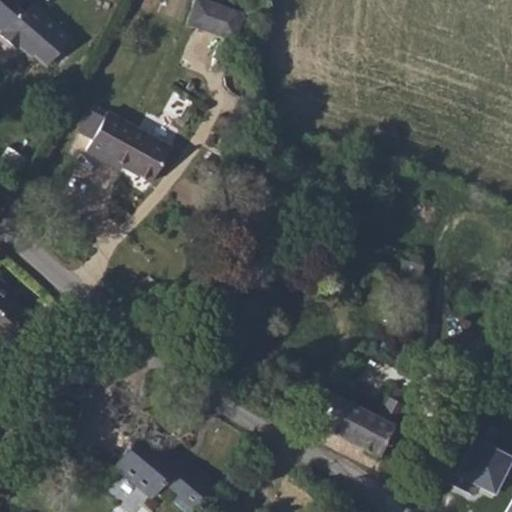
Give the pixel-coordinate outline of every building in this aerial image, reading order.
[(17,5),(11,0),(0,0),(0,30),(1,31),(0,32),(0,35),(17,49),(19,46),(32,58),(34,55),(46,66),(71,38),(32,3),(23,14),(16,7),(17,5)] [(243,14),(202,0),(194,0),(187,24),(234,40),(243,14)] [(91,139),(103,118),(92,112),(80,133),(91,139)] [(103,118),(91,139),(85,150),(100,158),(102,155),(122,166),(151,182),(170,147),(107,112),(103,118)] [(102,155),(100,158),(120,169),(122,166),(102,155)] [(423,265),(402,259),(397,276),(418,282),(423,265)] [(0,341),(2,343),(29,312),(14,299),(17,296),(0,281),(0,341)] [(471,329),(441,345),(452,366),(481,350),(471,329)] [(332,393),(316,425),(390,462),(406,430),(394,424),(409,394),(393,386),(377,417),(332,393)] [(183,454),(147,424),(113,466),(150,498),(163,482),(178,494),(172,501),(184,511),(192,511),(217,483),(193,462),(187,470),(177,462),(183,454)]
